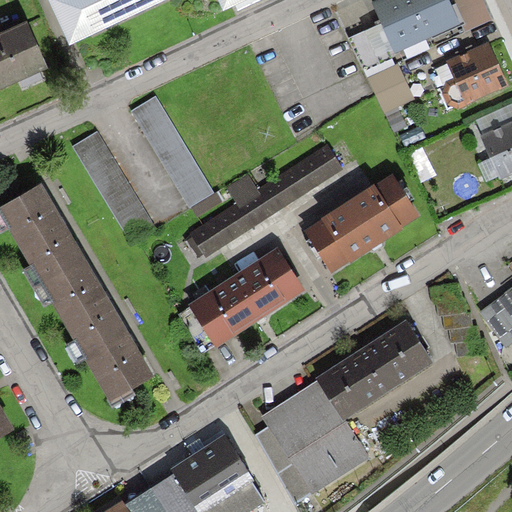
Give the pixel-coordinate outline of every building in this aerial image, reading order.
[(140,0),(53,0),(70,33),(140,0)] [(378,21),(388,44),(455,15),(448,0),(378,0),(376,1),(384,19),(378,21)] [(25,15),(0,26),(0,81),(46,61),(25,15)] [(378,21),(350,34),(380,104),(409,92),(388,44),(378,21)] [(486,37),(445,54),(450,68),(444,72),(441,78),(441,86),(444,92),(451,96),(456,95),(463,93),(464,96),(504,79),(486,37)] [(160,103),(136,118),(185,199),(210,184),(160,103)] [(511,126),(482,141),(500,179),(511,173),(511,126)] [(99,133),(75,148),(126,233),(151,219),(99,133)] [(233,199),(188,228),(202,250),(340,160),(326,138),(257,183),(247,168),(223,183),(233,199)] [(390,170),(306,224),(330,261),(414,206),(390,170)] [(0,208),(34,266),(75,243),(39,181),(0,204),(0,208)] [(302,281),(277,242),(180,302),(194,325),(204,318),(215,336),(302,281)] [(70,330),(112,306),(75,243),(34,266),(70,330)] [(462,288),(430,291),(432,303),(438,302),(463,299),(462,288)] [(511,342),(511,291),(483,311),(509,345),(511,342)] [(463,299),(438,302),(440,315),(445,315),(468,312),(467,299),(463,299)] [(112,306),(70,330),(107,394),(149,370),(112,306)] [(468,312),(445,315),(447,328),(452,328),(476,326),(474,312),(468,312)] [(429,352),(403,313),(316,371),(320,377),(341,409),(429,352)] [(476,326),(452,328),(453,344),(457,343),(482,341),(481,325),(476,326)] [(482,341),(457,343),(458,357),(484,355),(482,341)] [(284,480),(304,511),(309,511),(323,503),(312,486),(368,450),(341,409),(320,377),(261,415),(264,420),(251,429),(284,480)] [(0,428),(9,424),(0,407),(0,428)] [(224,429),(148,477),(170,511),(234,511),(265,493),(224,429)] [(92,511),(170,511),(148,477),(92,511)]
